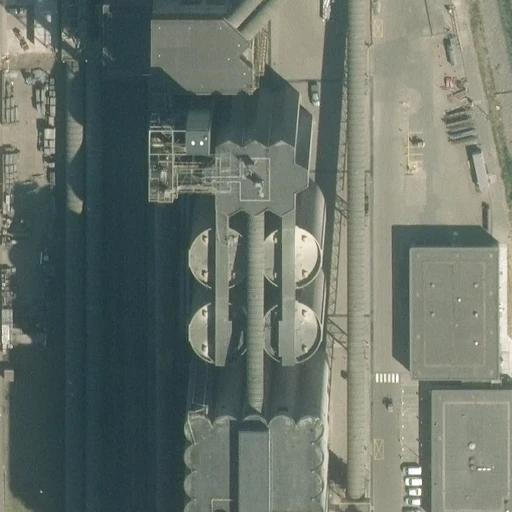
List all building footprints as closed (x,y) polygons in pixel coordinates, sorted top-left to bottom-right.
[(94,54),(127,54),(154,54),(153,0),(62,0),(62,54),(72,54),(94,54)] [(191,95),(214,95),(214,73),(191,73),(191,88),(191,95)] [(191,88),(155,88),(155,142),(166,142),(182,142),(182,134),(210,135),(220,141),(219,156),(232,163),(246,156),(259,163),(272,155),(285,163),(299,155),(299,140),(312,133),(312,117),(298,109),(299,94),(285,86),(272,94),(259,87),(246,94),(233,87),(220,95),(219,109),(179,110),(179,95),(191,95),(191,88)] [(225,175),(219,175),(211,177),(207,180),(201,185),(195,196),(195,206),(200,218),(205,226),(215,231),(226,232),(236,229),(244,224),(252,209),(251,195),(244,184),(235,178),(225,175)] [(295,177),(288,177),(280,179),(276,182),(270,188),(265,199),(265,208),(269,221),(275,228),(284,233),(296,234),(306,231),(314,226),(322,212),(321,197),(314,186),(305,180),(295,177)] [(170,248),(170,209),(155,209),(155,214),(154,214),(154,248),(170,248)] [(511,511),(511,387),(496,388),(495,374),(497,374),(497,244),(408,244),(408,374),(463,374),(463,388),(430,388),(430,511),(511,511)] [(226,253),(219,253),(211,255),(207,257),(201,263),(196,274),(196,283),(200,296),(206,303),(215,308),(227,309),(237,307),(245,301),(253,287),(252,273),(245,261),(236,255),(226,253)] [(295,253),(288,253),(280,255),(276,257),(270,263),(265,274),(265,283),(269,296),(275,303),(284,308),(295,309),(306,307),(314,301),(321,287),(321,273),(314,261),(305,255),(295,253)] [(327,371),(325,351),(324,351),(319,348),(314,347),(309,348),(306,350),(302,353),(300,358),(299,357),(296,353),(292,350),(288,348),(283,348),(279,350),(276,353),(274,355),(274,359),(244,360),(244,357),(241,352),(238,349),(234,348),(230,347),(226,348),(223,349),(218,354),(217,357),(215,357),(212,352),(206,347),(202,347),(198,348),(194,351),(191,354),(190,358),(189,362),(190,366),(194,371),(197,373),(197,376),(191,382),(190,386),(190,389),(190,393),(192,396),(197,400),(196,404),(194,406),(191,409),(189,413),(189,417),(192,424),(194,427),(197,428),(196,432),(193,434),(191,438),(190,441),(189,444),(190,448),(193,453),(196,456),(196,459),(193,461),(190,465),(189,472),(191,478),(194,481),(198,483),(205,484),(211,483),(212,482),(217,476),(219,475),(221,485),(244,480),(243,477),(247,476),(249,485),(275,479),(277,485),(299,480),(298,476),(299,476),(301,481),(305,485),(307,486),(314,487),(317,487),(320,485),(325,480),(326,477),(326,470),(324,466),(319,461),(318,454),(326,453),(322,426),(327,425),(325,406),(320,407),(320,401),(324,400),(324,397),(328,396),(326,379),(322,380),(321,372),(327,371)] [(337,507),(370,507),(370,482),(354,482),(338,482),(337,507)]
